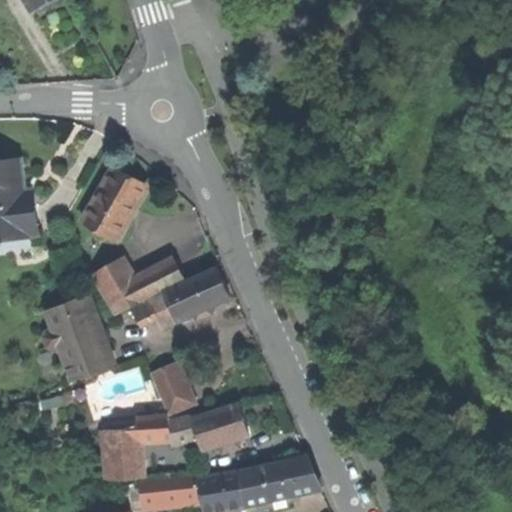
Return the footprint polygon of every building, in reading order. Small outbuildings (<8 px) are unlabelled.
[(28,0),(35,11),(49,3),(53,0),(28,0)] [(30,235),(39,233),(35,192),(25,193),(22,162),(1,164),(0,164),(0,239),(30,237),(30,235)] [(116,167),(114,171),(147,190),(149,186),(116,167)] [(147,190),(114,171),(84,223),(117,242),(133,213),(147,190)] [(33,240),(0,243),(0,253),(34,250),(33,240)] [(99,288),(116,316),(146,299),(185,280),(177,264),(138,284),(124,260),(95,276),(101,286),(99,288)] [(165,294),(134,310),(142,326),(158,318),(164,329),(178,322),(179,323),(232,299),(226,287),(219,270),(165,292),(165,294)] [(74,381),(114,364),(106,342),(89,295),(49,311),(55,329),(48,331),(46,337),(50,347),(55,350),(62,347),(74,381)] [(153,374),(171,416),(198,405),(179,363),(153,374)] [(242,405),(194,420),(198,432),(203,450),(251,436),(247,422),(242,405)] [(138,418),(139,428),(140,441),(170,437),(169,422),(169,417),(138,418)] [(169,422),(170,437),(198,432),(194,420),(193,417),(169,422)] [(140,441),(139,428),(107,430),(111,480),(143,478),(140,441)] [(240,472),(246,507),(322,491),(315,475),(307,457),(240,472)] [(204,511),(213,511),(246,507),(240,472),(240,470),(199,477),(202,496),(204,511)] [(144,504),(202,496),(199,477),(199,476),(141,483),(144,504)]
